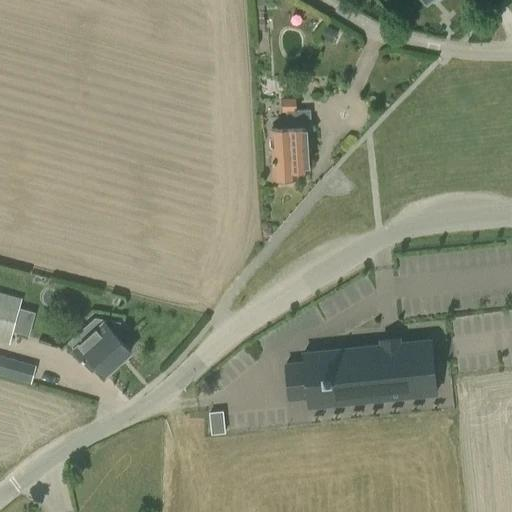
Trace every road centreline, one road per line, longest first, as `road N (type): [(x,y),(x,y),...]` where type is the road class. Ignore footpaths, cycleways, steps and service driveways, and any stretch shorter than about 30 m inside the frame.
road 1 (unclassified): [(229,335),(396,232),(511,216)]
road 2 (unclassified): [(0,497),(48,458),(150,402),(229,335)]
road 3 (unclassified): [(229,335),(217,314),(325,184),(337,185)]
road 4 (residential): [(317,0),(381,35),(449,51),(511,53)]
